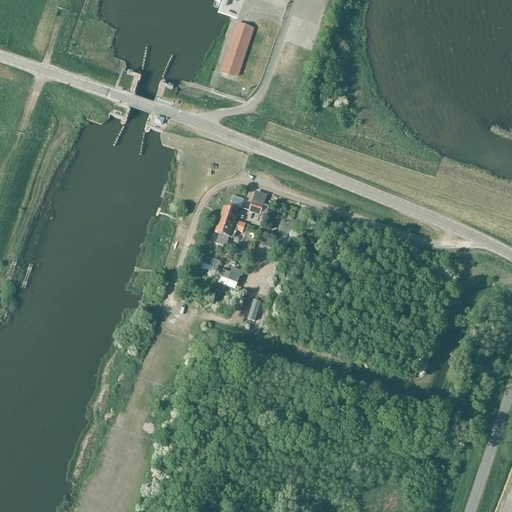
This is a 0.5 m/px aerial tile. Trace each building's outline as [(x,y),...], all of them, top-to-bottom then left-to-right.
[(237,77),(253,29),(251,28),(238,24),(221,75),(229,78),(230,75),(237,77)] [(249,213),(260,218),(264,207),(252,203),(249,213)] [(220,221),(244,230),(245,225),(239,223),(239,224),(234,222),(237,214),(238,209),(230,206),(228,211),(224,209),(220,221)] [(244,230),(220,221),(216,234),(219,235),(215,245),(225,249),(229,238),(232,239),(234,239),(236,233),(242,235),(244,230)] [(281,222),(278,232),(288,235),(291,225),(281,222)] [(288,235),(278,232),(275,240),(285,244),(288,235)] [(201,257),(199,263),(218,269),(220,262),(201,257)] [(222,271),(219,278),(236,284),(239,277),(241,278),(243,273),(232,269),(230,274),(222,271)] [(245,302),(239,318),(245,321),(251,305),(245,302)] [(252,325),(258,309),(252,307),(246,322),(252,325)] [(165,367),(177,370),(184,340),(172,337),(165,367)]
